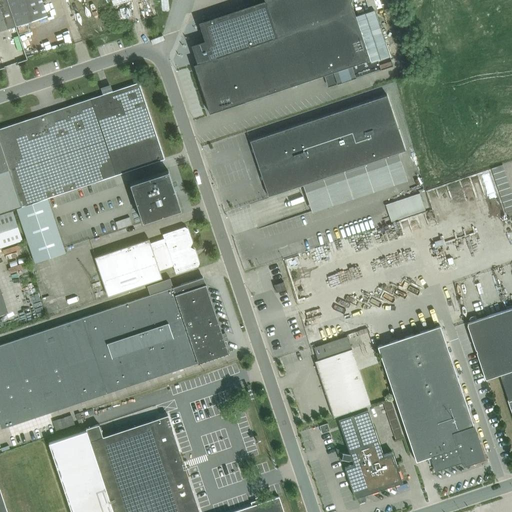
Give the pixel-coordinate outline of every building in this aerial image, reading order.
[(7,0),(0,0),(0,30),(16,25),(7,0)] [(7,0),(16,25),(46,15),(41,0),(7,0)] [(204,40),(191,45),(197,63),(193,65),(209,113),(243,102),(255,98),(324,75),(326,83),(335,80),(337,83),(392,65),(389,56),(374,10),(355,16),(349,0),(264,0),(199,22),(198,22),(204,40)] [(0,213),(21,206),(47,198),(48,197),(64,192),(113,176),(149,164),(164,159),(138,83),(110,92),(104,94),(99,96),(64,107),(0,128),(0,213)] [(302,185),(398,153),(405,150),(386,95),(249,141),(268,196),(302,185)] [(398,153),(302,185),(311,213),(407,181),(398,153)] [(504,170),(502,165),(490,169),(492,174),(504,170)] [(492,174),(494,180),(506,176),(504,170),(492,174)] [(180,209),(173,187),(168,171),(129,183),(142,222),(180,209)] [(494,180),(496,186),(508,182),(506,176),(494,180)] [(496,186),(498,191),(510,187),(508,182),(496,186)] [(498,191),(500,197),(511,193),(510,187),(498,191)] [(391,222),(425,211),(419,193),(385,205),(391,222)] [(500,197),(502,203),(511,199),(511,194),(511,193),(500,197)] [(22,207),(17,209),(35,263),(44,260),(49,258),(65,253),(63,246),(47,198),(21,206),(22,207)] [(511,205),(511,199),(502,203),(504,208),(511,205)] [(0,247),(22,240),(13,211),(0,215),(0,247)] [(129,217),(115,222),(117,230),(132,225),(129,217)] [(176,274),(197,266),(199,263),(194,250),(189,247),(192,243),(187,229),(184,228),(170,232),(173,240),(151,247),(148,239),(94,257),(107,296),(160,279),(157,271),(173,266),(176,274)] [(203,277),(0,344),(0,426),(1,429),(197,364),(229,353),(228,352),(227,352),(224,342),(223,343),(221,335),(222,335),(205,286),(206,285),(203,277)] [(273,285),(276,293),(285,290),(283,282),(273,285)] [(511,307),(467,323),(485,379),(499,374),(511,413),(511,307)] [(377,346),(415,461),(430,456),(431,460),(430,460),(434,471),(461,462),(463,466),(485,459),(473,425),(439,325),(377,346)] [(313,348),(317,361),(351,350),(346,337),(313,348)] [(354,410),(370,405),(351,350),(314,362),(333,417),(349,412),(354,410)] [(403,437),(390,399),(382,401),(395,439),(403,437)] [(350,415),(338,419),(349,453),(341,452),(341,458),(348,460),(351,459),(353,465),(344,468),(354,497),(361,495),(402,481),(392,452),(383,455),(367,409),(355,413),(354,410),(349,412),(350,415)] [(48,443),(71,511),(283,511),(278,497),(258,503),(257,502),(251,504),(251,506),(232,511),(198,511),(188,482),(180,456),(166,416),(167,416),(167,415),(102,437),(98,424),(86,428),(86,430),(48,443)] [(327,423),(319,426),(321,433),(329,430),(327,423)] [(194,452),(180,456),(188,482),(202,477),(194,452)]
